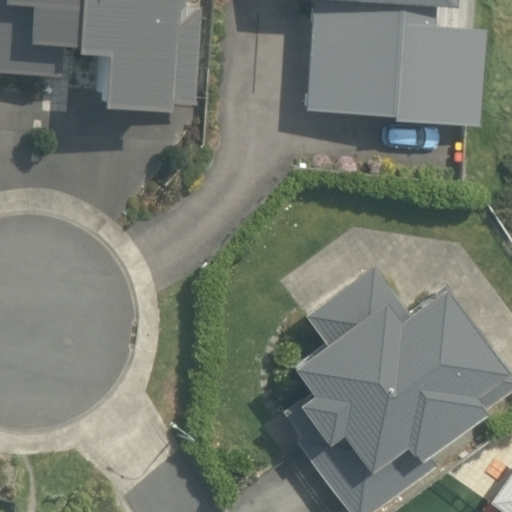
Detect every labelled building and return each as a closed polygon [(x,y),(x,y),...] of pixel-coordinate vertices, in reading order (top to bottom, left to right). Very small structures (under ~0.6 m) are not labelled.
[(99,52),(97,104),(165,108),(166,101),(190,103),(196,6),(182,5),(182,0),(0,0),(0,71),(56,74),(59,42),(70,43),(70,50),(99,52)] [(474,124),(479,29),(432,24),(433,3),(451,4),(451,0),(309,0),(302,109),(390,114),(389,119),(474,124)] [(423,451),(511,383),(511,376),(443,284),(405,312),(372,264),(302,315),(322,341),(288,366),(306,392),(279,411),(317,461),(311,465),(346,511),(363,511),(433,463),(423,451)] [(511,511),(511,470),(488,503),(498,510),(496,511),(511,511)] [(426,511),(414,498),(398,511),(426,511)]
